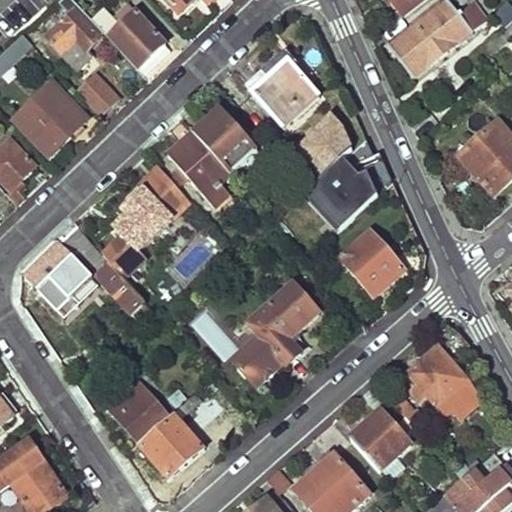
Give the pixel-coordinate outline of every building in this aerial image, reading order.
[(212,0),(164,0),(179,17),(197,0),(198,0),(206,6),(212,0)] [(423,0),(392,0),(405,16),(423,0)] [(393,47),(417,77),(493,20),(480,3),(463,16),(452,0),(393,47)] [(91,23),(77,7),(44,38),(60,56),(71,46),(73,49),(79,44),(86,52),(103,36),(91,23)] [(165,47),(129,7),(113,21),(104,12),(91,23),(103,36),(138,73),(165,47)] [(49,51),(31,31),(24,37),(32,46),(42,57),(49,51)] [(0,58),(0,73),(32,46),(24,37),(0,58)] [(322,98),(282,59),(249,90),(287,131),(322,98)] [(101,118),(118,102),(96,78),(79,93),(101,118)] [(48,159),(86,123),(52,89),(15,125),(48,159)] [(222,115),(196,139),(232,179),(233,180),(259,157),(222,115)] [(511,146),(498,130),(459,164),(492,204),(511,186),(511,146)] [(196,139),(195,138),(169,160),(178,170),(173,175),(184,188),(190,183),(216,212),(231,199),(222,188),(232,179),(196,139)] [(0,191),(8,199),(36,170),(10,143),(0,153),(0,191)] [(394,186),(388,171),(355,190),(339,174),(312,198),(343,232),(394,186)] [(190,208),(158,172),(139,190),(142,194),(129,207),(134,213),(113,232),(122,242),(104,259),(124,282),(145,262),(139,255),(190,208)] [(292,232),(280,218),(273,225),(285,239),(292,232)] [(84,225),(78,231),(85,239),(92,234),(84,225)] [(27,282),(53,308),(86,276),(93,282),(97,279),(132,316),(145,305),(124,282),(104,259),(85,239),(78,231),(27,282)] [(386,255),(369,238),(341,263),(375,301),(404,276),(423,275),(427,258),(386,255)] [(286,371),(301,357),(290,344),(319,317),(293,290),(248,329),(259,341),(232,364),(239,372),(237,374),(244,382),(246,380),(257,392),(266,384),(273,383),(275,376),(284,368),(286,371)] [(511,290),(503,299),(509,307),(507,309),(511,315),(511,290)] [(471,348),(458,335),(410,379),(419,389),(411,396),(423,409),(430,402),(447,420),(454,414),(462,424),(481,407),(467,384),(451,366),(471,348)] [(140,444),(169,419),(140,387),(112,412),(140,444)] [(393,407),(376,388),(367,396),(379,410),(387,413),(393,407)] [(179,410),(187,402),(179,393),(171,401),(179,410)] [(0,428),(15,416),(0,397),(0,428)] [(422,423),(401,400),(393,407),(414,431),(422,423)] [(168,481),(201,452),(172,416),(169,419),(140,444),(137,446),(168,481)] [(412,447),(383,416),(353,444),(381,476),(412,447)] [(63,492),(31,443),(0,463),(0,492),(11,486),(28,511),(48,511),(59,505),(54,497),(63,492)] [(507,469),(496,456),(433,511),(507,511),(511,508),(511,500),(494,480),(507,469)] [(357,511),(371,499),(336,460),(297,494),(312,511),(357,511)] [(292,488),(281,476),(270,486),(278,496),(280,498),(292,488)] [(449,487),(442,479),(423,496),(431,504),(449,487)] [(293,511),(280,498),(278,496),(259,511),(293,511)]
